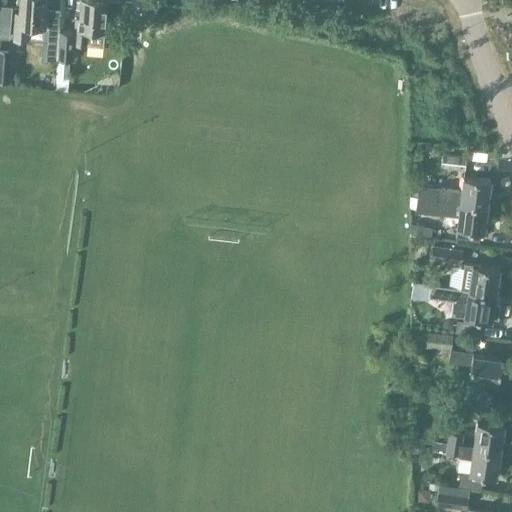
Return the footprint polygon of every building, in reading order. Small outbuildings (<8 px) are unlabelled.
[(44,27),(46,0),(20,0),(20,12),(16,12),(14,39),(27,40),(28,26),(44,27)] [(57,58),(74,60),(75,44),(87,45),(104,46),(105,32),(107,0),(81,0),(80,17),(75,16),(74,32),(59,31),(57,58)] [(0,5),(0,37),(8,39),(11,7),(0,5)] [(13,49),(0,48),(0,80),(11,82),(13,49)] [(413,165),(412,176),(421,177),(422,166),(413,165)] [(436,188),(434,199),(463,202),(488,205),(491,179),(464,176),(462,191),(436,188)] [(434,199),(433,210),(459,213),(457,227),(458,227),(457,235),(481,239),(482,230),(484,231),(488,205),(463,202),(434,199)] [(412,225),(411,234),(422,236),(422,234),(427,234),(428,227),(412,225)] [(461,263),(463,249),(432,244),(430,259),(461,263)] [(464,262),(461,288),(469,289),(496,293),(500,268),(464,262)] [(440,285),(439,297),(454,299),(456,287),(440,285)] [(492,319),(496,293),(469,289),(465,315),(492,319)] [(499,382),(502,358),(473,354),(474,352),(451,349),(452,333),(428,331),(426,348),(451,351),(449,360),(471,363),(469,377),(499,382)] [(65,511),(78,406),(0,397),(0,498),(22,500),(21,511),(65,511)] [(478,420),(474,446),(500,450),(504,425),(478,420)] [(449,431),(447,442),(462,444),(464,433),(449,431)] [(433,440),(432,450),(443,452),(445,442),(433,440)] [(411,441),(410,453),(417,453),(422,449),(423,442),(411,441)] [(447,445),(446,453),(459,455),(459,456),(472,458),(470,472),(469,473),(461,472),(459,486),(481,489),(483,475),(483,474),(496,476),(500,450),(474,446),(462,444),(447,442),(447,445)] [(467,510),(468,500),(469,489),(439,484),(436,505),(467,510)]
